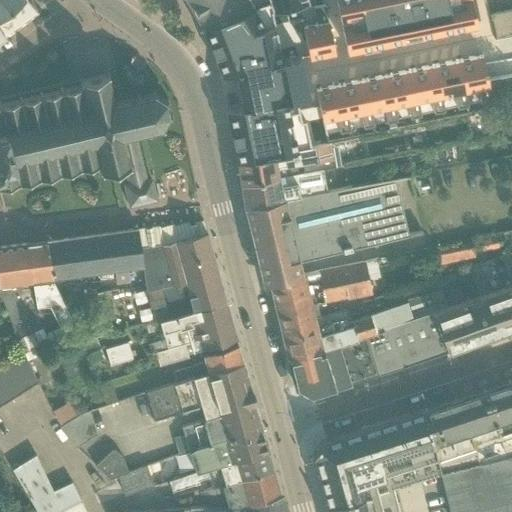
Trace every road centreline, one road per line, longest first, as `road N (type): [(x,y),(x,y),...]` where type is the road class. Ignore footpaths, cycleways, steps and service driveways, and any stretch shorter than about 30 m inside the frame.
road 1 (tertiary): [(279,425),(192,85),(139,27)]
road 2 (tertiary): [(511,350),(279,425)]
